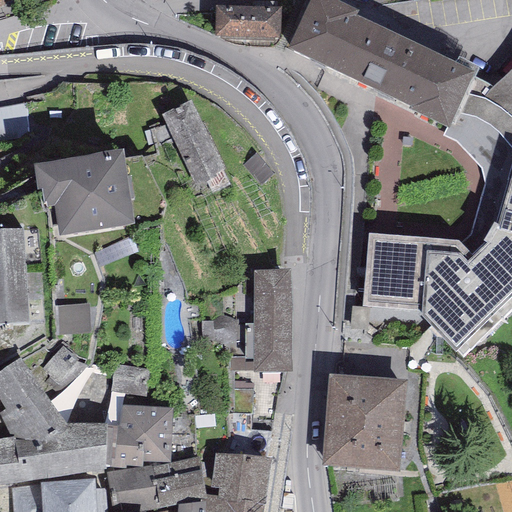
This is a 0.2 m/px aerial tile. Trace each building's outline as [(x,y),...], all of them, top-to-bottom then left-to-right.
[(359,10),(336,0),(310,0),(288,48),(410,107),(409,109),(448,129),(473,77),(475,72),(356,16),(359,10)] [(280,39),(281,8),(216,6),(215,36),(221,37),(220,39),(274,41),(274,38),(280,39)] [(471,234),(460,244),(472,257),(488,245),(483,240),(493,222),(498,225),(511,174),(511,69),(492,87),(473,77),(448,129),(444,136),(456,141),(481,169),(484,184),(471,234)] [(192,95),(155,109),(186,188),(223,173),(192,95)] [(26,102),(0,107),(0,138),(25,132),(26,102)] [(272,176),(255,156),(245,166),(260,185),(272,176)] [(123,159),(39,169),(47,237),(131,227),(123,159)] [(458,241),(368,233),(362,306),(417,311),(455,352),(457,351),(463,357),(511,309),(511,174),(498,225),(493,222),(483,240),(488,245),(472,257),(460,244),(458,241)] [(21,228),(0,229),(0,323),(28,321),(21,228)] [(288,278),(249,279),(251,381),(290,381),(288,278)] [(88,306),(57,309),(59,336),(90,333),(88,306)] [(64,351),(43,372),(61,390),(82,368),(64,351)] [(34,377),(20,359),(0,372),(0,399),(5,409),(0,412),(0,418),(10,438),(15,437),(43,441),(66,425),(34,377)] [(148,373),(118,368),(114,393),(144,398),(148,373)] [(405,381),(328,375),(322,466),(398,472),(405,381)] [(170,462),(172,408),(120,405),(118,426),(107,427),(106,466),(112,466),(126,468),(126,465),(142,465),(142,462),(170,462)] [(107,427),(107,424),(66,425),(43,441),(15,437),(21,482),(105,469),(106,466),(107,427)] [(0,484),(21,482),(15,437),(10,438),(0,439),(0,484)] [(270,459),(214,453),(210,487),(218,487),(217,495),(216,498),(265,504),(270,459)] [(198,458),(151,466),(159,508),(177,506),(201,502),(200,499),(207,499),(198,458)] [(151,466),(106,473),(112,511),(137,511),(145,511),(159,508),(151,466)] [(39,486),(11,488),(12,511),(96,511),(95,489),(95,479),(39,483),(39,486)] [(12,511),(11,488),(0,488),(0,511),(12,511)] [(263,511),(265,504),(216,498),(217,495),(207,495),(207,499),(205,502),(204,511),(263,511)] [(137,511),(204,511),(205,502),(207,499),(200,499),(201,502),(177,506),(177,510),(164,511),(145,511),(137,511)]
